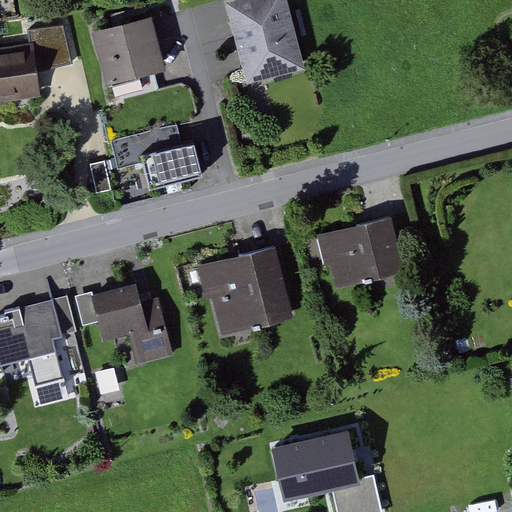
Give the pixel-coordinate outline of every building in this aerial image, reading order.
[(295,0),(233,0),(229,1),(249,84),(312,68),(295,0)] [(161,19),(97,33),(108,83),(172,68),(161,19)] [(32,28),(33,41),(37,40),(41,71),(78,61),(68,23),(32,28)] [(33,41),(0,44),(0,104),(6,104),(6,99),(43,94),(41,71),(37,40),(33,41)] [(143,153),(151,186),(205,173),(196,140),(143,153)] [(101,191),(115,188),(109,159),(95,162),(101,191)] [(404,273),(393,221),(330,234),(341,286),(404,273)] [(293,313),(278,249),(210,266),(225,329),(293,313)] [(149,333),(141,285),(96,293),(104,341),(149,333)] [(0,361),(60,354),(53,300),(14,305),(17,324),(0,325),(0,361)] [(353,428),(274,444),(285,499),(338,488),(343,511),(387,511),(379,474),(363,477),(353,428)]
